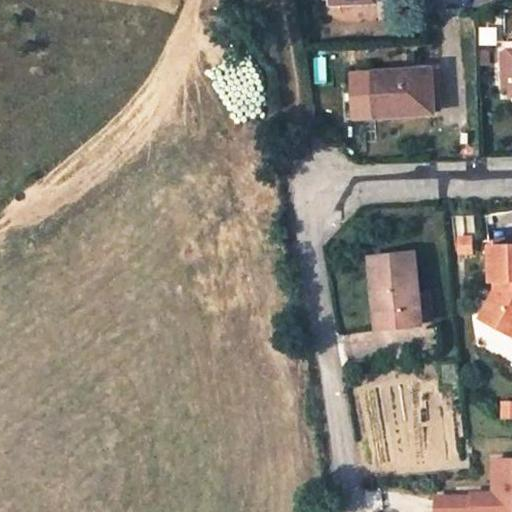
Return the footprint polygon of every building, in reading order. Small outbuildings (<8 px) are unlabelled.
[(511,50),(500,51),(501,64),(510,64),(511,93),(511,50)] [(432,68),(370,73),(373,116),(430,113),(429,94),(434,93),(432,68)] [(472,235),(458,234),(458,253),(472,253),(472,235)] [(497,281),(490,296),(500,301),(493,317),(511,327),(511,235),(492,236),(493,270),(500,270),(500,281),(497,281)] [(377,313),(396,311),(398,327),(424,324),(416,252),(371,256),(377,313)] [(493,317),(500,301),(490,296),(482,312),(493,317)] [(377,313),(379,329),(398,327),(396,311),(377,313)] [(511,401),(502,401),(502,415),(511,415),(511,401)] [(500,494),(438,493),(437,511),(511,511),(511,458),(496,458),(495,484),(500,484),(500,494)]
